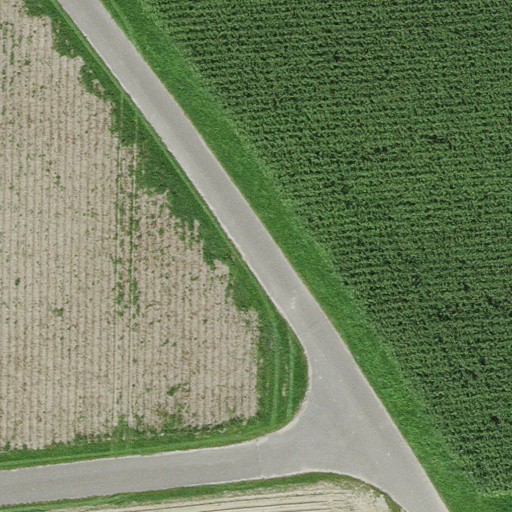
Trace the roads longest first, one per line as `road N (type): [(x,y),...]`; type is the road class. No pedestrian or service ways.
road 1 (track): [(424,511),(198,136),(90,0)]
road 2 (track): [(0,485),(303,455),(370,419)]
